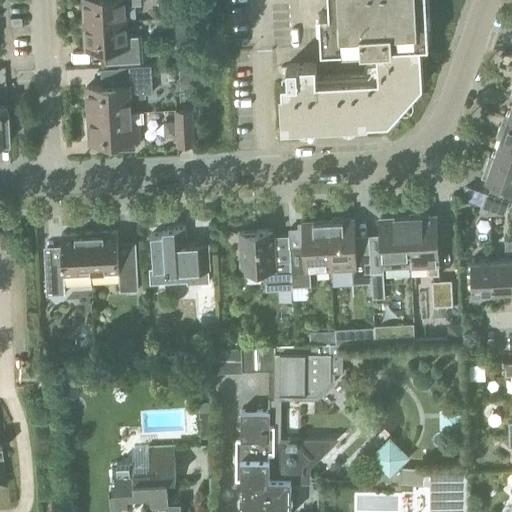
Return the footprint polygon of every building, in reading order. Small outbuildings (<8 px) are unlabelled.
[(83,0),(85,22),(126,20),(125,4),(144,3),(143,0),(83,0)] [(329,0),(330,3),(337,3),(337,11),(321,12),(323,48),(377,45),(379,77),(282,82),(284,126),(389,120),(423,82),(421,43),(429,43),(428,23),(420,24),(419,0),(329,0)] [(193,18),(175,19),(176,29),(194,28),(193,18)] [(126,20),(85,22),(86,48),(107,47),(108,64),(145,62),(143,35),(127,36),(126,20)] [(88,114),(131,111),(130,99),(148,98),(147,66),(106,69),(107,85),(87,86),(88,114)] [(0,106),(0,142),(8,142),(6,106),(0,106)] [(131,111),(88,114),(90,142),(139,139),(138,125),(131,125),(131,111)] [(179,144),(194,143),(193,111),(177,112),(179,144)] [(511,118),(508,117),(504,116),(496,136),(501,137),(511,141),(511,118)] [(511,141),(501,137),(494,158),(511,164),(511,141)] [(511,164),(494,158),(489,156),(482,177),(492,181),(488,193),(509,200),(511,201),(511,164)] [(509,200),(488,193),(485,191),(477,213),(484,214),(491,213),(505,213),(509,200)] [(408,216),(411,264),(426,263),(426,275),(439,275),(438,262),(439,262),(436,214),(408,216)] [(383,265),(411,264),(408,216),(380,217),(383,265)] [(372,282),(371,272),(369,235),(356,236),(355,219),(328,220),(331,268),(352,267),(353,283),(372,282)] [(305,270),(331,268),(328,220),(302,222),(303,246),(290,247),(291,261),(292,287),(306,286),(305,270)] [(186,253),(185,226),(167,227),(167,232),(151,233),(154,267),(148,267),(149,283),(167,282),(166,271),(187,270),(188,282),(202,281),(200,252),(186,253)] [(292,287),(291,261),(275,262),(274,229),(240,231),(242,271),(264,270),(265,289),(292,287)] [(89,232),(91,273),(119,271),(120,290),(138,289),(136,242),(117,243),(117,230),(89,232)] [(63,274),(91,273),(89,232),(61,233),(62,246),(43,247),(45,293),(64,292),(63,274)] [(495,290),(511,289),(511,258),(493,259),(495,290)] [(495,295),(495,290),(493,259),(471,260),(473,296),(495,295)] [(371,272),(372,282),(373,299),(385,298),(383,271),(371,272)] [(432,282),(433,307),(452,306),(451,281),(432,282)] [(453,323),(448,328),(449,338),(463,338),(462,322),(453,323)] [(388,324),(374,325),(374,327),(375,341),(389,340),(388,324)] [(374,327),(362,327),(363,341),(375,341),(374,327)] [(82,340),(82,343),(83,346),(85,348),(88,348),(90,347),(92,345),(93,342),(92,339),(90,337),(87,337),(84,338),(82,340)] [(275,350),(275,396),(280,396),(317,396),(333,381),(333,372),(342,373),(342,345),(330,345),(330,351),(275,350)] [(210,372),(241,371),(241,347),(209,347),(210,372)] [(488,398),(477,410),(486,418),(497,406),(488,398)] [(456,428),(455,405),(432,405),(433,429),(456,428)] [(239,438),(234,438),(234,481),(240,481),(239,511),(291,511),(291,483),(307,483),(307,469),(308,463),(315,455),(300,441),(283,441),(279,445),(275,445),(275,425),(272,425),(272,409),(270,409),(239,409),(239,438)] [(353,462),(360,435),(340,429),(333,457),(353,462)] [(134,463),(112,464),(113,488),(109,489),(110,506),(128,506),(128,497),(151,496),(152,511),(143,511),(181,511),(181,502),(169,503),(168,479),(177,479),(175,444),(149,446),(150,471),(135,471),(134,463)] [(426,471),(425,484),(430,484),(429,511),(470,511),(469,479),(468,466),(426,471)] [(382,468),(368,482),(425,484),(426,471),(426,468),(398,467),(390,475),(382,468)]
